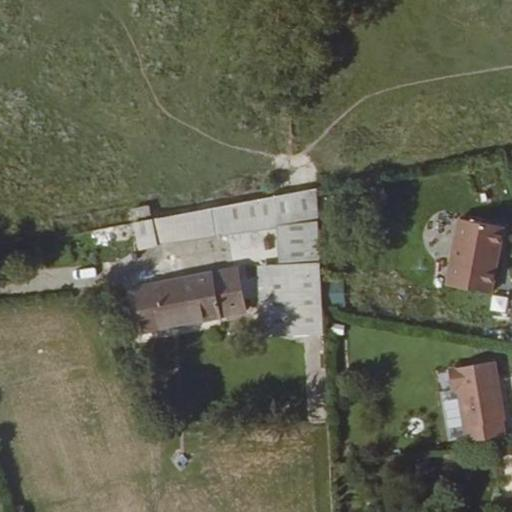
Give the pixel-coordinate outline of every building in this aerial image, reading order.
[(230,211),(234,232),(292,224),(298,261),(309,337),(334,335),(333,318),(326,195),(325,183),(228,201),(230,211)] [(509,225),(464,220),(457,287),(501,292),(505,262),(501,261),(502,248),(506,248),(509,225)] [(309,337),(298,261),(264,268),(266,279),(270,306),(276,340),(309,337)] [(243,283),(240,271),(142,287),(149,332),(247,316),(246,310),(270,306),(266,279),(243,283)] [(511,385),(508,355),(463,360),(464,381),(471,381),(478,434),(511,429),(511,385)]
